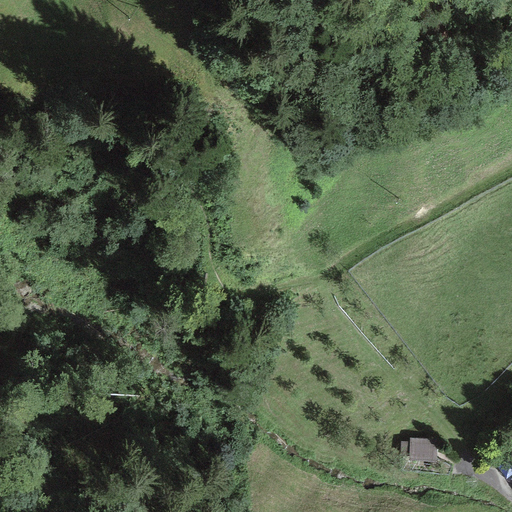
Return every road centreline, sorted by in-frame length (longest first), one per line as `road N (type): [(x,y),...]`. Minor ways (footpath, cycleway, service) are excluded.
road 1 (track): [(511,496),(357,336),(326,278)]
road 2 (track): [(326,278),(420,214),(511,167)]
